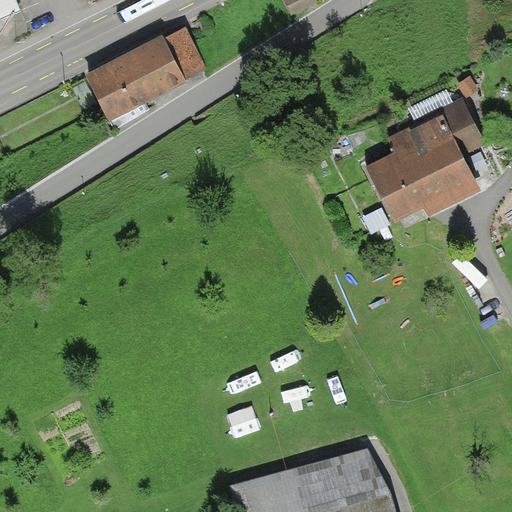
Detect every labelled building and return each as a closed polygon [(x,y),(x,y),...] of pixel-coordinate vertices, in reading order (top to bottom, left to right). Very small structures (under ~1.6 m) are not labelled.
[(0,0),(0,35),(2,35),(0,30),(0,20),(22,11),(18,1),(17,0),(0,0)] [(281,0),(287,11),(309,0),(281,0)] [(165,41),(186,80),(208,68),(187,29),(165,41)] [(118,59),(86,76),(109,123),(187,83),(186,80),(165,41),(162,35),(118,59)] [(442,119),(461,156),(485,144),(466,106),(442,119)] [(395,156),(369,169),(396,223),(425,209),(429,217),(479,192),(461,156),(442,119),(389,145),(395,156)] [(206,492),(211,511),(393,511),(387,490),(368,453),(206,492)]
